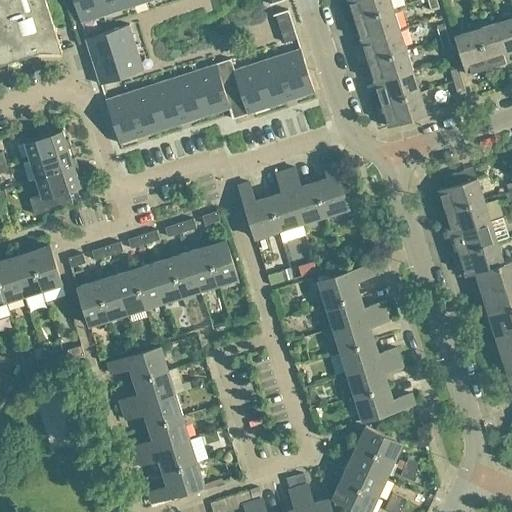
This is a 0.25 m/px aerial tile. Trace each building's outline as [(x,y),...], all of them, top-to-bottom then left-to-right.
[(0,0),(0,64),(38,53),(60,53),(61,53),(44,0),(0,0)] [(104,15),(98,0),(73,0),(82,23),(83,23),(83,22),(91,19),(104,15)] [(126,8),(123,0),(98,0),(104,15),(125,8),(126,8)] [(147,1),(146,0),(123,0),(126,8),(135,5),(147,1)] [(393,9),(389,0),(346,0),(354,21),(393,9)] [(439,10),(435,0),(426,0),(430,12),(439,10)] [(399,30),(393,9),(354,21),(360,42),(399,30)] [(286,10),(272,15),(272,16),(275,15),(277,22),(289,18),(286,10)] [(511,60),(511,17),(496,23),(508,62),(511,60)] [(289,18),(277,22),(279,29),(291,25),(289,18)] [(508,62),(496,23),(475,30),(488,68),(508,62)] [(448,38),(443,24),(435,27),(439,40),(448,38)] [(129,26),(129,25),(84,39),(85,40),(90,55),(93,55),(95,61),(135,48),(128,26),(129,26)] [(291,25),(279,29),(282,36),(293,32),(291,25)] [(406,51),(399,30),(360,42),(367,64),(406,51)] [(488,68),(475,30),(454,36),(466,75),(488,68)] [(295,39),(293,32),(282,36),(281,36),(283,41),(284,43),(295,39)] [(452,51),(448,38),(439,40),(443,54),(452,51)] [(139,60),(135,48),(95,61),(97,66),(94,67),(99,83),(98,83),(99,84),(144,70),(143,69),(142,69),(139,60)] [(314,93),(299,48),(298,49),(277,56),(290,97),(296,95),(297,97),(312,92),(312,93),(314,93)] [(412,72),(406,51),(367,64),(373,84),(412,72)] [(290,97),(277,56),(255,63),(269,106),(285,101),(284,99),(290,97)] [(234,69),(230,59),(229,60),(222,62),(225,72),(234,69)] [(269,106),(255,63),(234,70),(232,71),(236,81),(239,92),(243,103),(246,113),(247,114),(248,114),(247,110),(252,109),(253,111),(269,106)] [(233,119),(215,64),(214,64),(214,65),(193,72),(207,115),(223,110),(222,107),(227,105),(232,119),(233,119)] [(461,80),(457,66),(448,69),(453,82),(461,80)] [(232,71),(234,70),(234,69),(225,72),(228,83),(236,81),(232,71)] [(207,115),(193,72),(171,79),(184,119),(190,117),(191,120),(207,115)] [(419,93),(412,72),(373,84),(380,105),(419,93)] [(184,119),(171,79),(149,86),(163,129),(179,124),(178,121),(184,119)] [(465,93),(461,80),(453,82),(457,96),(465,93)] [(239,92),(236,81),(228,83),(232,94),(239,92)] [(163,129),(149,86),(128,93),(141,133),(147,131),(147,134),(163,129)] [(422,94),(424,107),(448,104),(447,91),(422,94)] [(243,103),(239,92),(232,94),(236,105),(243,103)] [(141,133),(128,93),(107,99),(106,99),(105,99),(119,144),(121,143),(120,143),(136,138),(135,135),(141,133)] [(426,115),(419,93),(380,105),(387,128),(426,115)] [(246,113),(243,103),(236,105),(239,116),(246,113)] [(23,140),(29,160),(68,148),(71,147),(68,139),(65,140),(62,129),(23,140)] [(28,181),(35,179),(74,167),(77,166),(74,158),(71,159),(68,148),(29,160),(22,162),(28,181)] [(348,208),(332,155),(320,159),(326,178),(313,182),(324,215),(348,208)] [(73,202),(69,189),(83,185),(80,176),(77,177),(74,167),(35,179),(41,197),(29,200),(34,214),(73,202)] [(300,186),(294,168),(285,171),(301,223),(324,215),(313,182),(300,186)] [(267,197),(278,230),(301,223),(285,171),(275,174),(281,192),(267,197)] [(483,200),(475,178),(437,190),(444,212),(483,200)] [(278,230),(267,197),(255,201),(249,182),(238,185),(255,237),(278,230)] [(489,221),(483,200),(444,212),(450,233),(489,221)] [(219,221),(216,211),(201,216),(204,225),(219,221)] [(195,228),(192,218),(178,223),(181,232),(195,228)] [(496,242),(489,221),(450,233),(457,254),(496,242)] [(181,232),(178,223),(164,227),(167,237),(181,232)] [(159,240),(156,230),(141,234),(145,244),(159,240)] [(145,244),(141,234),(127,239),(130,249),(145,244)] [(237,278),(225,239),(205,245),(218,284),(237,278)] [(122,251),(119,242),(105,246),(108,255),(122,251)] [(503,263),(496,242),(457,254),(464,276),(475,273),(474,273),(503,263)] [(61,283),(49,245),(30,251),(42,290),(61,283)] [(199,290),(218,284),(205,245),(187,251),(199,290)] [(108,255),(105,246),(90,251),(93,260),(108,255)] [(42,290),(30,251),(11,257),(23,295),(42,290)] [(199,290),(187,251),(169,256),(182,295),(199,290)] [(85,263),(82,254),(68,258),(70,267),(85,263)] [(182,295),(169,256),(150,262),(163,301),(182,295)] [(11,257),(0,260),(0,284),(5,301),(23,295),(11,257)] [(511,283),(511,259),(503,263),(474,273),(475,273),(481,293),(511,283)] [(144,307),(163,301),(150,262),(132,268),(144,307)] [(354,280),(373,274),(370,264),(317,280),(325,304),(359,293),(354,280)] [(289,267),(280,270),(284,282),(293,280),(289,267)] [(114,274),(126,313),(144,307),(132,268),(114,274)] [(126,313),(114,274),(95,280),(108,319),(126,313)] [(108,319),(95,280),(76,286),(88,325),(108,319)] [(511,307),(511,283),(481,293),(488,315),(511,307)] [(382,301),(363,307),(359,293),(325,304),(332,327),(385,311),(382,301)] [(511,329),(511,307),(488,315),(494,335),(511,329)] [(373,339),(369,326),(388,320),(385,311),(332,327),(339,350),(373,339)] [(511,353),(511,329),(494,335),(501,356),(511,353)] [(377,353),(373,339),(339,350),(346,373),(399,356),(396,347),(377,353)] [(84,354),(81,345),(66,350),(69,359),(84,354)] [(133,381),(167,370),(159,346),(107,363),(110,373),(129,367),(133,381)] [(60,361),(57,352),(43,357),(45,366),(60,361)] [(511,375),(511,353),(501,356),(508,377),(511,375)] [(402,366),(399,356),(346,373),(353,395),(387,385),(383,372),(402,366)] [(0,366),(12,372),(17,363),(3,357),(0,362),(0,366)] [(45,366),(43,357),(28,361),(31,370),(45,366)] [(121,410),(174,393),(167,370),(133,381),(137,394),(118,400),(121,410)] [(391,399),(387,385),(353,395),(361,420),(414,403),(410,393),(391,399)] [(181,416),(174,393),(121,410),(124,419),(144,413),(148,426),(181,416)] [(133,446),(136,455),(188,439),(181,416),(148,426),(152,440),(133,446)] [(393,461),(401,443),(365,426),(356,444),(393,461)] [(196,462),(188,439),(136,455),(139,465),(158,459),(163,473),(196,462)] [(348,462),(385,479),(387,473),(393,461),(356,444),(348,462)] [(417,473),(421,464),(407,458),(403,467),(417,473)] [(203,485),(199,473),(196,462),(163,473),(167,485),(148,491),(151,502),(203,485)] [(377,496),(385,479),(348,462),(343,473),(340,479),(377,496)] [(413,482),(417,473),(403,467),(399,476),(413,482)] [(304,472),(294,475),(298,487),(307,484),(304,472)] [(332,498),(363,511),(369,511),(377,496),(340,479),(332,498)] [(307,484),(298,487),(305,511),(331,511),(328,498),(314,503),(307,484)] [(258,487),(248,490),(251,499),(261,496),(258,487)] [(284,511),(305,511),(298,487),(289,489),(295,509),(284,511)] [(402,507),(406,499),(392,492),(388,501),(402,507)] [(266,511),(262,498),(252,501),(253,503),(255,511),(266,511)] [(388,511),(399,511),(402,507),(388,501),(384,510),(388,511)] [(245,511),(255,511),(253,503),(244,506),(245,511)]
